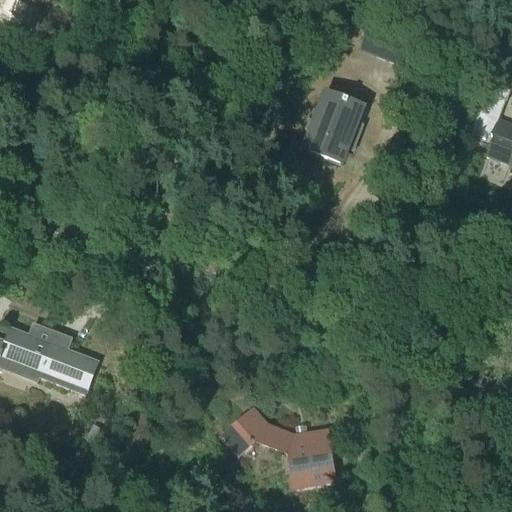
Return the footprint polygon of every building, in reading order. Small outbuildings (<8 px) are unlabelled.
[(408,46),(369,31),(364,43),(377,47),(373,57),(400,67),(408,46)] [(511,85),(494,78),(472,137),(491,145),(485,160),(511,170),(509,176),(511,177),(511,128),(500,124),(511,92),(511,85)] [(311,153),(310,155),(340,167),(345,152),(347,148),(354,151),(363,129),(356,126),(362,111),(331,99),(331,100),(311,153)] [(0,342),(0,360),(12,366),(11,369),(40,380),(85,398),(98,366),(67,354),(72,343),(42,331),(36,345),(31,343),(31,339),(30,339),(11,332),(6,345),(0,342)] [(253,414),(223,440),(239,459),(256,444),(290,458),(293,474),(296,490),(323,485),(323,486),(333,485),(325,435),(293,440),(266,430),(253,414)] [(132,470),(153,430),(140,423),(119,463),(132,470)] [(108,511),(116,511),(128,490),(115,483),(102,508),(108,511)]
